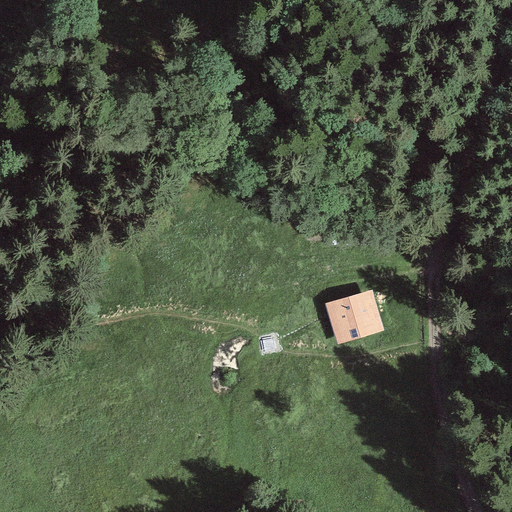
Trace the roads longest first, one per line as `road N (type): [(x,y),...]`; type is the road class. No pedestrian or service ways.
road 1 (track): [(485,511),(426,323),(425,266),(360,280)]
road 2 (track): [(425,266),(511,1)]
